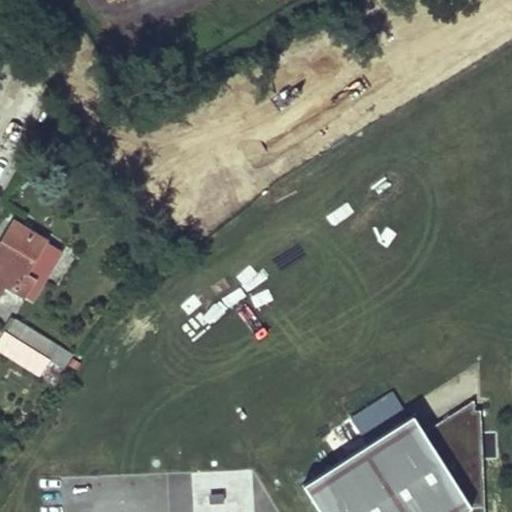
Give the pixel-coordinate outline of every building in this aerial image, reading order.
[(62,251),(31,233),(29,236),(12,228),(0,247),(0,295),(6,286),(34,302),(62,251)] [(71,357),(14,322),(6,335),(56,363),(67,363),(71,357)] [(0,343),(0,352),(54,385),(56,383),(56,363),(6,335),(0,343)] [(423,432),(412,414),(303,482),(321,511),(483,511),(483,492),(477,492),(474,410),(473,400),(423,432)] [(483,492),(479,410),(474,410),(477,492),(483,492)] [(209,504),(224,503),(223,493),(208,494),(209,504)]
